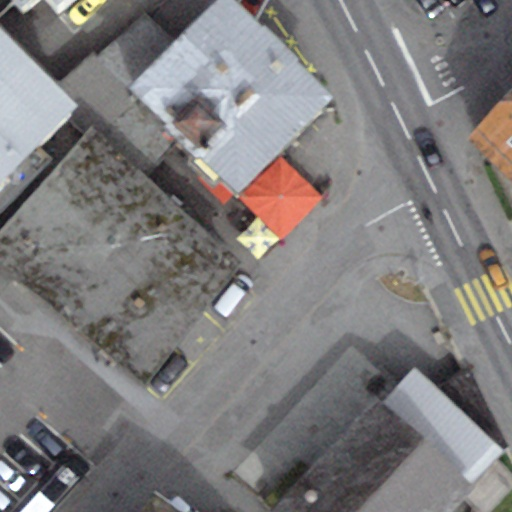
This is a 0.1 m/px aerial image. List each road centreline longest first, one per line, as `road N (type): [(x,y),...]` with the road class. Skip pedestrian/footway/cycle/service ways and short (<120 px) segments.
road 1 (residential): [(436,190),(341,244),(92,511)]
road 2 (primary): [(436,190),(511,345)]
road 3 (residential): [(511,34),(396,111)]
road 4 (primary): [(340,0),(396,111)]
